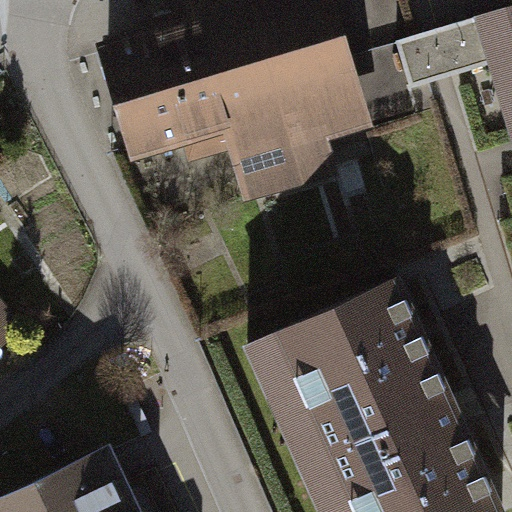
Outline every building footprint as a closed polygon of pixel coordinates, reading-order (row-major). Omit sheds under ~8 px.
[(366,135),(325,0),(181,0),(190,30),(96,58),(129,171),(225,143),(244,206),(335,180),(325,148),(366,135)] [(511,11),(463,25),(511,207),(511,11)] [(249,349),(324,511),(501,511),(396,282),(249,349)] [(0,286),(0,327),(20,311),(0,286)] [(0,511),(129,511),(103,452),(0,498),(0,511)]
